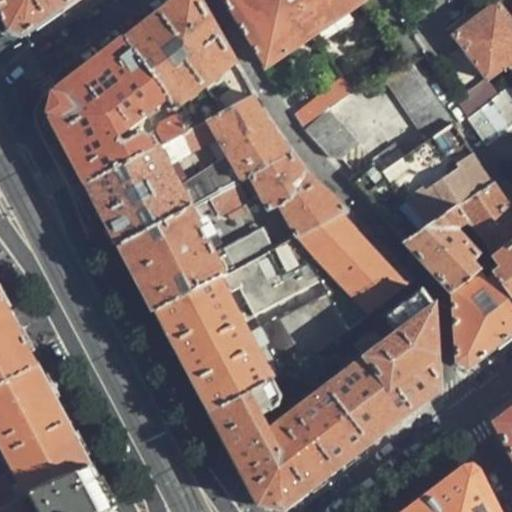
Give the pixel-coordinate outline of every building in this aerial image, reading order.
[(0,0),(0,12),(10,31),(26,36),(44,24),(76,0),(0,0)] [(174,108),(235,63),(200,0),(182,0),(161,17),(129,41),(168,101),(174,108)] [(369,0),(225,0),(267,68),(369,0)] [(461,97),(474,114),(500,93),(491,81),(511,63),(511,18),(498,1),(454,36),(486,76),(461,97)] [(168,101),(129,41),(61,93),(57,117),(62,127),(92,183),(156,149),(148,138),(140,135),(123,144),(119,137),(168,101)] [(429,139),(454,126),(411,63),(386,79),(429,139)] [(329,111),(357,98),(345,83),(317,102),(295,115),(305,131),(329,111)] [(468,119),(487,147),(511,125),(511,83),(500,93),(474,114),(468,119)] [(275,129),(254,95),(200,125),(189,131),(180,136),(202,176),(180,188),(193,211),(212,200),(239,183),(252,176),(291,154),(275,129)] [(453,96),(468,119),(474,114),(461,97),(453,96)] [(357,144),(329,111),(305,131),(330,159),(341,160),(357,144)] [(184,123),(177,114),(159,123),(157,133),(164,145),(180,136),(189,131),(184,123)] [(189,131),(200,125),(196,118),(184,123),(189,131)] [(454,126),(429,139),(401,158),(392,148),(375,159),(373,165),(356,176),(349,181),(382,216),(406,242),(461,206),(493,184),(454,126)] [(109,216),(126,249),(193,211),(180,188),(202,176),(180,136),(164,145),(156,149),(92,183),(109,216)] [(306,175),(291,154),(252,176),(274,210),(282,206),(300,238),(348,212),(319,186),(306,175)] [(239,183),(212,200),(221,217),(250,202),(239,183)] [(511,212),(509,207),(493,184),(461,206),(473,224),(469,227),(478,233),(498,263),(511,249),(511,212)] [(473,224),(461,206),(406,242),(436,274),(454,293),(481,275),(474,265),(483,261),(462,231),(469,227),(473,224)] [(143,281),(158,311),(275,251),(262,229),(226,249),(228,253),(220,257),(193,211),(126,249),(143,281)] [(213,415),(275,383),(298,370),(412,280),(380,246),(348,212),(300,238),(275,251),(158,311),(183,358),(213,415)] [(511,249),(498,263),(504,272),(497,277),(511,296),(511,249)] [(500,346),(511,337),(511,296),(497,277),(486,283),(481,275),(454,293),(456,297),(460,362),(471,369),(500,346)] [(20,326),(0,287),(0,438),(21,478),(18,480),(19,483),(13,487),(7,475),(0,478),(0,507),(26,496),(34,492),(93,465),(67,415),(20,326)] [(435,310),(423,292),(390,318),(402,333),(387,345),(374,329),(354,345),(366,361),(331,388),(372,442),(408,416),(440,391),(435,310)] [(283,400),(275,383),(213,415),(259,503),(271,506),(284,509),(330,474),(372,442),(331,388),(288,420),(285,417),(280,421),(283,425),(273,432),(264,416),(280,406),(283,400)] [(511,411),(499,421),(511,449),(511,411)] [(117,511),(114,506),(93,465),(34,492),(44,511),(33,511),(26,496),(0,507),(0,511),(117,511)] [(498,511),(479,474),(468,470),(434,495),(411,511),(498,511)]
